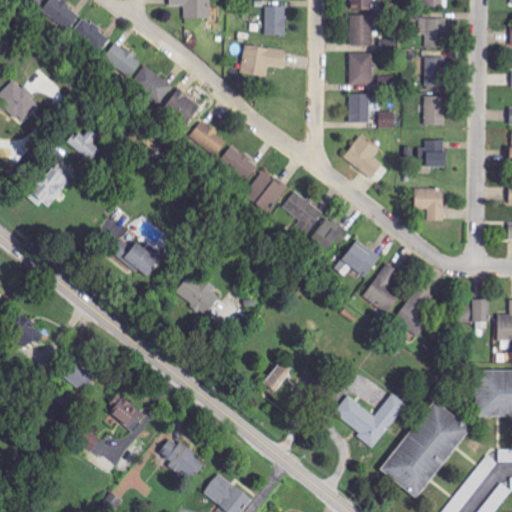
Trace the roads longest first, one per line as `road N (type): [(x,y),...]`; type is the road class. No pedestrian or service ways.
road 1 (residential): [(109,0),(275,140),(443,264),(511,268)]
road 2 (secondary): [(348,511),(0,235)]
road 3 (residential): [(480,0),(473,268)]
road 4 (residential): [(318,0),(313,164)]
